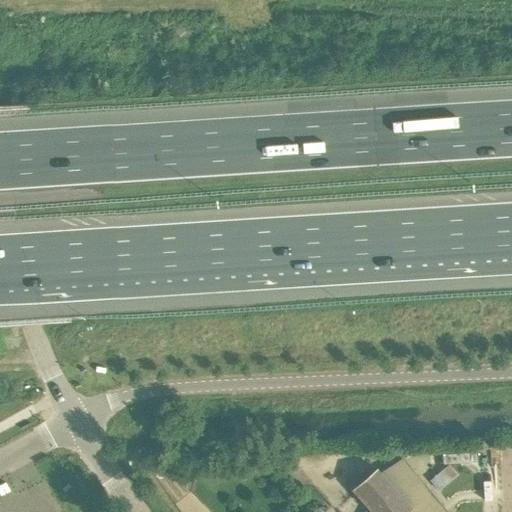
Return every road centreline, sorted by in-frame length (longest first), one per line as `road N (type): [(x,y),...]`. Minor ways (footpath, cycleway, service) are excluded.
road 1 (motorway): [(511,131),(0,162)]
road 2 (motorway): [(0,259),(511,231)]
road 3 (unclassified): [(511,372),(151,390),(75,423)]
road 4 (tertiary): [(75,423),(31,325),(0,197)]
